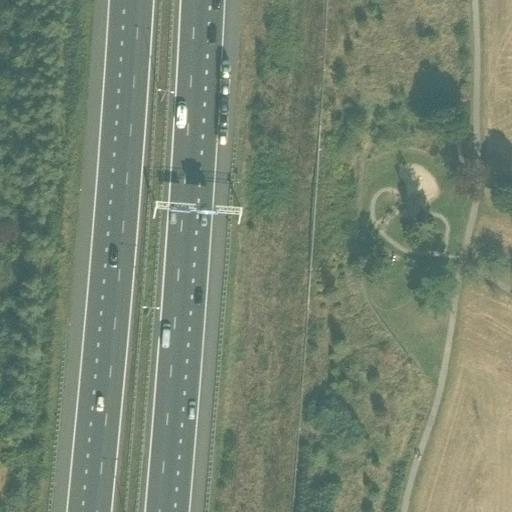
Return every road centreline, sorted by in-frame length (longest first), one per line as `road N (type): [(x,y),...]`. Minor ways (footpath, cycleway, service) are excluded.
road 1 (motorway): [(134,0),(92,511)]
road 2 (motorway): [(161,511),(197,0)]
